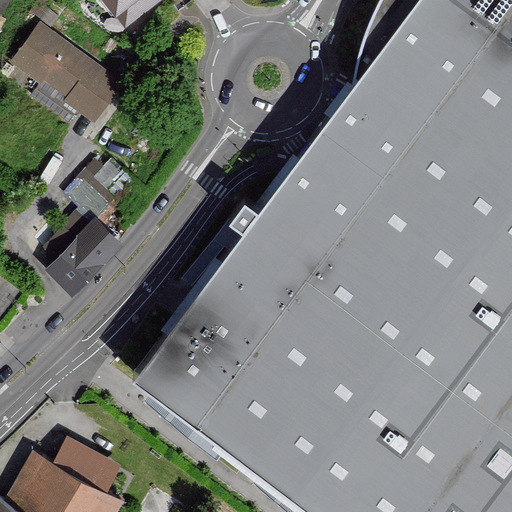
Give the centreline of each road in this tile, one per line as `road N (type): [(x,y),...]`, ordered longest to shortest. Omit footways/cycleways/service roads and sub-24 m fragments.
road 1 (tertiary): [(0,400),(107,301),(258,117)]
road 2 (tertiary): [(234,100),(169,199),(0,388)]
